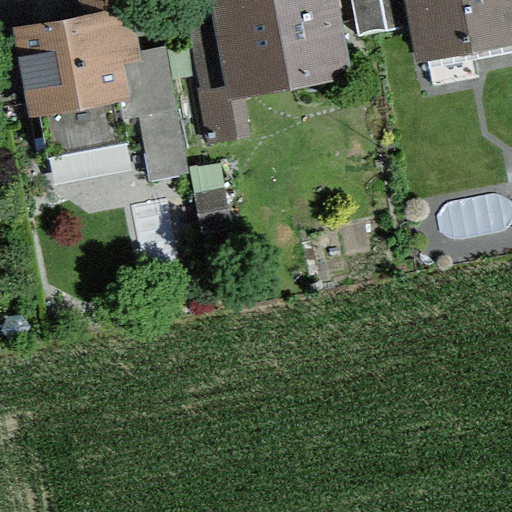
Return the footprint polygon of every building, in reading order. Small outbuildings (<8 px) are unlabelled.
[(376,0),(350,0),(360,54),(386,50),(376,0)] [(399,0),(376,0),(386,50),(408,46),(399,0)] [(511,0),(403,0),(414,62),(511,45),(511,0)] [(331,6),(211,25),(215,51),(179,57),(197,172),(237,165),(230,120),(347,102),(331,6)] [(122,30),(14,52),(34,149),(130,130),(147,216),(188,208),(162,77),(133,83),(122,30)]
